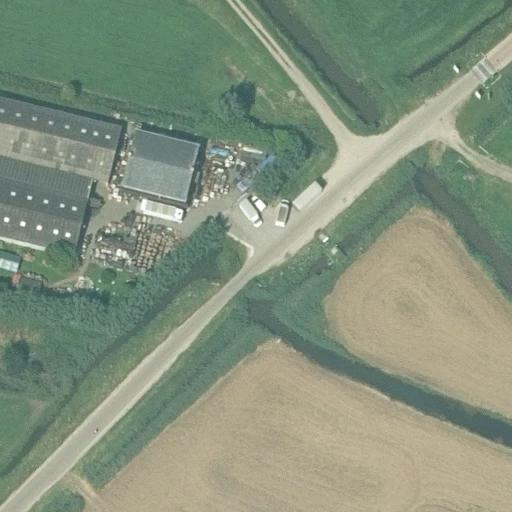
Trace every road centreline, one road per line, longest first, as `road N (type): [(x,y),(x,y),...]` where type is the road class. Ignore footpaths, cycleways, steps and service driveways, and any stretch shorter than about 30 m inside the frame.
road 1 (unclassified): [(11,511),(293,230),(511,45)]
road 2 (track): [(229,0),(366,165)]
